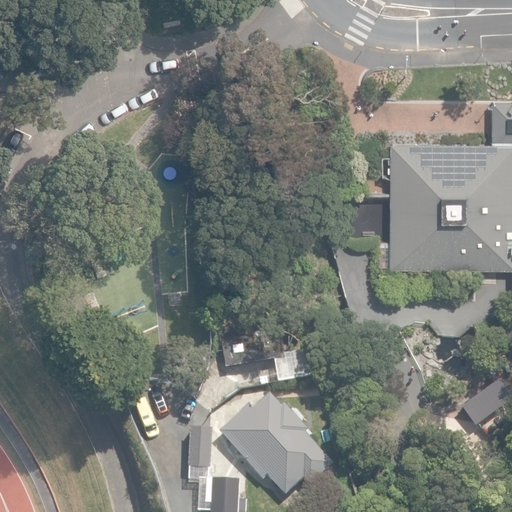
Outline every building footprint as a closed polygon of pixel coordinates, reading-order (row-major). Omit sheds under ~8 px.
[(511,100),(492,100),(492,112),(492,132),(492,141),(410,140),(390,140),(390,154),(381,154),(381,175),(390,175),(390,193),(389,239),(379,239),(379,265),(389,265),(389,267),(511,268),(511,100)] [(221,341),(226,367),(285,357),(281,330),(221,341)] [(269,474),(286,494),(305,477),(311,484),(334,464),(305,432),(307,430),(283,404),(281,406),(270,394),(253,409),(249,405),(219,432),(262,479),(269,474)] [(145,439),(164,433),(153,395),(134,400),(145,439)] [(151,449),(150,446),(149,447),(164,493),(170,491),(170,490),(178,487),(177,483),(185,481),(183,475),(184,474),(176,450),(168,453),(167,450),(158,453),(156,447),(151,449)] [(208,476),(217,476),(217,455),(208,455),(208,476)] [(211,511),(246,511),(247,499),(239,498),(240,480),(207,478),(205,503),(212,503),(211,511)]
